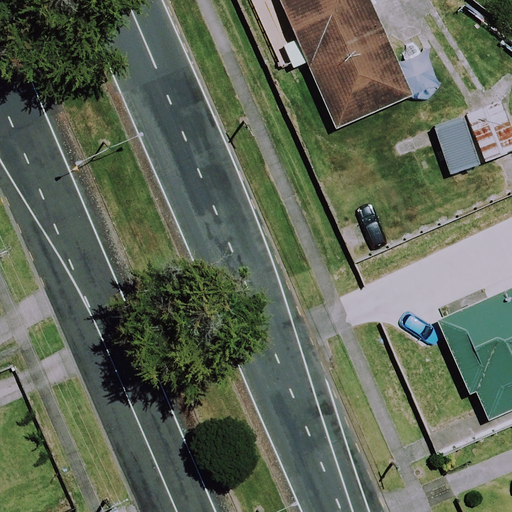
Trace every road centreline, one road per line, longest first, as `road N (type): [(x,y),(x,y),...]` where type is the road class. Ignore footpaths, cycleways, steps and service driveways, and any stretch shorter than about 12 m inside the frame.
road 1 (tertiary): [(124,0),(338,511)]
road 2 (tertiary): [(179,511),(0,90)]
